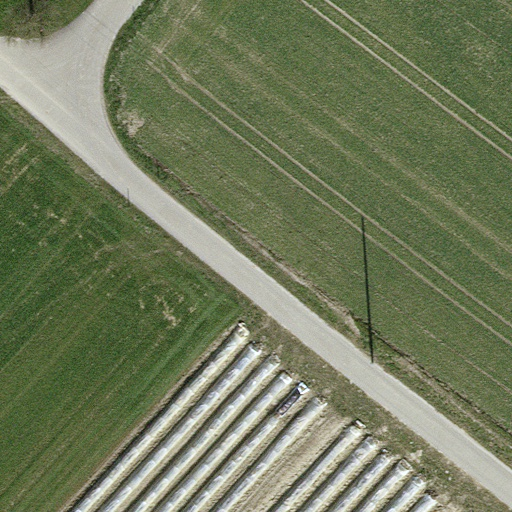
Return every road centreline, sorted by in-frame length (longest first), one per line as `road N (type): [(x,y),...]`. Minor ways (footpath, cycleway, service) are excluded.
road 1 (unclassified): [(511,484),(144,194),(44,100)]
road 2 (track): [(44,100),(122,0)]
